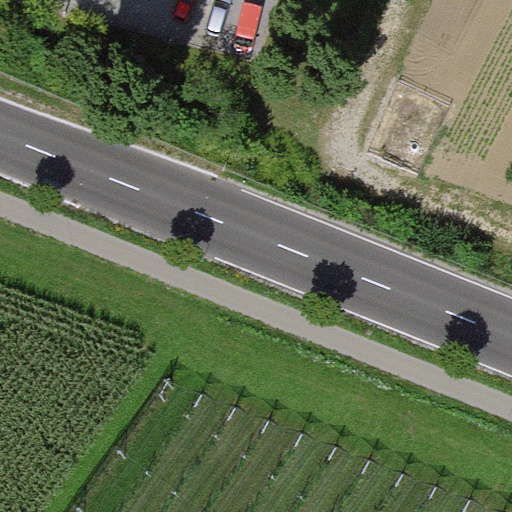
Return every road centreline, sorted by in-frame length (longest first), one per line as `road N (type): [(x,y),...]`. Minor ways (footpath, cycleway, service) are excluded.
road 1 (primary): [(511,339),(0,136)]
road 2 (track): [(511,229),(333,154),(401,15),(396,0)]
